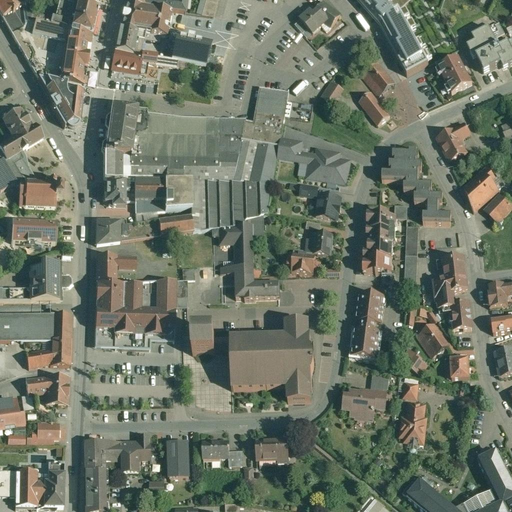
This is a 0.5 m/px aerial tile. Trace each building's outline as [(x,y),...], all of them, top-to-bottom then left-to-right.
[(6,0),(0,3),(0,16),(2,20),(35,2),(35,0),(6,0)] [(59,0),(73,4),(78,6),(98,11),(100,2),(100,0),(59,0)] [(126,0),(125,7),(170,14),(185,15),(187,1),(179,0),(175,0),(175,4),(148,0),(147,0),(126,0)] [(201,17),(205,0),(199,0),(196,15),(201,17)] [(205,0),(201,17),(213,19),(218,0),(205,0)] [(391,3),(387,0),(358,0),(375,18),(391,3)] [(394,0),(391,3),(375,18),(382,26),(399,11),(411,1),(410,0),(394,0)] [(50,28),(30,23),(35,2),(2,20),(38,81),(61,87),(62,86),(83,92),(91,39),(70,34),(70,35),(67,32),(50,28)] [(73,6),(59,2),(55,19),(70,23),(73,24),(78,6),(73,4),(73,6)] [(340,17),(323,5),(314,17),(310,13),(300,22),(306,29),(312,36),(324,26),(331,30),(340,17)] [(98,11),(78,6),(73,24),(72,31),(92,37),(98,11)] [(125,7),(125,8),(126,9),(126,12),(127,12),(126,16),(125,17),(127,17),(126,22),(123,21),(121,30),(120,30),(120,31),(145,35),(145,36),(149,36),(165,39),(170,14),(125,7)] [(415,40),(399,11),(382,26),(395,51),(415,40)] [(54,22),(52,21),(50,28),(67,32),(69,26),(54,22)] [(306,29),(300,22),(295,27),(302,35),(306,32),(304,30),(306,29)] [(343,22),(338,26),(342,31),(347,27),(343,22)] [(499,24),(489,29),(495,41),(505,35),(499,24)] [(495,41),(489,29),(472,38),(475,44),(467,48),(470,54),(475,52),(478,59),(476,60),(482,71),(487,68),(490,73),(506,64),(509,69),(511,67),(511,43),(500,50),(495,41)] [(120,31),(115,52),(133,56),(141,57),(144,42),(145,36),(145,35),(120,31)] [(176,37),(171,61),(177,62),(206,68),(211,45),(176,37)] [(415,40),(395,51),(402,62),(399,63),(407,79),(428,67),(415,40)] [(141,59),(115,53),(112,72),(138,77),(140,65),(141,59)] [(171,61),(157,59),(142,56),(141,59),(140,65),(175,70),(177,62),(171,61)] [(445,66),(438,69),(452,96),(472,86),(458,59),(445,66)] [(442,60),(435,64),(438,69),(445,66),(442,60)] [(363,79),(379,98),(394,86),(378,66),(363,79)] [(83,92),(62,86),(61,87),(38,81),(50,103),(49,104),(64,130),(66,129),(68,131),(71,132),(74,132),(76,131),(78,129),(79,126),(84,92),(83,92)] [(344,93),(331,84),(321,99),(334,108),(344,93)] [(137,111),(112,108),(106,154),(106,156),(239,158),(241,142),(279,149),(281,140),(289,95),(260,90),(254,125),(244,123),(244,126),(135,120),(137,111)] [(378,129),(390,119),(371,95),(359,104),(378,129)] [(21,112),(3,122),(14,140),(31,130),(21,112)] [(507,125),(502,127),(509,142),(511,140),(511,119),(511,116),(505,119),(507,125)] [(454,131),(437,140),(450,164),(466,155),(459,142),(470,137),(464,126),(454,132),(454,131)] [(14,140),(0,148),(0,150),(1,153),(7,162),(30,148),(42,141),(35,127),(14,140)] [(279,149),(277,161),(310,166),(312,157),(302,155),(304,143),(281,140),(279,149)] [(106,156),(104,156),(104,183),(125,183),(129,183),(134,183),(134,203),(164,203),(164,213),(190,211),(191,222),(191,223),(193,235),(213,232),(245,223),(263,218),(268,216),(277,161),(279,149),(241,142),(239,158),(106,156)] [(7,162),(1,153),(0,153),(0,193),(15,184),(17,187),(19,187),(24,187),(24,185),(25,185),(25,184),(26,184),(14,165),(26,158),(25,158),(33,154),(30,148),(7,162)] [(318,152),(317,158),(312,157),(310,166),(308,181),(346,187),(350,164),(338,162),(340,155),(318,152)] [(432,186),(420,186),(420,176),(421,176),(422,165),(418,165),(418,155),(407,154),(393,154),(393,164),(390,164),(389,174),(382,174),(382,185),(404,186),(404,196),(415,197),(414,208),(426,208),(426,216),(423,216),(423,227),(450,228),(451,217),(440,216),(440,208),(442,208),(442,197),(431,197),(432,186)] [(487,171),(464,191),(473,215),(481,208),(504,188),(497,180),(495,180),(487,171)] [(45,186),(37,185),(35,185),(27,185),(27,184),(26,184),(25,184),(25,185),(24,185),(24,187),(19,187),(18,210),(34,210),(34,211),(36,211),(36,210),(44,211),(45,211),(46,211),(55,211),(55,201),(62,201),(62,190),(56,189),(56,182),(54,180),(45,179),(45,186)] [(125,183),(104,183),(104,197),(102,198),(102,202),(104,204),(104,205),(112,205),(111,209),(125,209),(125,204),(125,193),(124,193),(125,183)] [(134,183),(129,183),(129,193),(125,193),(125,204),(134,204),(134,203),(134,183)] [(318,190),(302,187),(300,197),(317,200),(318,190)] [(511,205),(502,196),(484,214),(497,227),(511,210),(511,205)] [(340,201),(320,197),(316,219),(336,223),(338,215),(339,216),(340,208),(339,208),(340,201)] [(164,203),(134,203),(134,204),(135,215),(164,213),(164,203)] [(407,209),(395,208),(394,219),(395,219),(395,222),(407,222),(407,209)] [(190,211),(164,213),(165,222),(158,224),(157,222),(126,227),(126,223),(124,222),(121,222),(119,224),(119,245),(163,239),(174,238),(193,235),(191,223),(191,222),(190,211)] [(387,216),(380,216),(380,217),(368,217),(368,227),(373,227),(372,232),(367,232),(367,238),(370,238),(370,246),(368,246),(368,255),(364,255),(363,261),(369,261),(369,266),(363,266),(363,276),(375,276),(375,277),(382,277),(382,275),(391,275),(391,261),(390,261),(390,248),(394,248),(395,222),(395,219),(394,219),(387,219),(387,216)] [(263,218),(245,223),(245,228),(253,227),(253,237),(263,236),(263,218)] [(245,223),(213,232),(214,239),(220,239),(220,248),(235,248),(235,271),(221,271),(221,277),(222,277),(222,288),(236,288),(236,302),(245,301),(245,303),(255,303),(255,301),(279,300),(279,285),(254,285),(254,281),(253,237),(253,227),(245,228),(245,223)] [(321,225),(307,223),(306,230),(320,232),(321,225)] [(56,226),(12,224),(11,246),(56,248),(56,226)] [(119,224),(96,224),(96,248),(119,245),(119,224)] [(418,230),(406,229),(406,252),(417,252),(418,230)] [(333,238),(311,235),(310,242),(315,243),(313,256),(313,257),(315,257),(330,259),(333,238)] [(313,256),(294,254),(293,261),(284,260),(283,267),(292,268),(291,274),(313,277),(314,270),(317,270),(318,264),(315,264),(315,257),(313,257),(313,256)] [(124,259),(96,258),(96,287),(116,287),(116,271),(125,271),(124,259)] [(417,259),(405,258),(404,287),(411,287),(416,285),(417,259)] [(469,306),(460,307),(460,309),(453,310),(452,306),(455,305),(454,296),(467,292),(464,260),(442,262),(445,282),(434,285),(433,285),(436,308),(438,308),(439,312),(446,311),(446,316),(450,316),(452,332),(463,330),(463,333),(471,332),(470,329),(472,329),(469,306)] [(52,263),(30,272),(30,292),(30,305),(59,304),(59,303),(59,291),(68,291),(71,288),(71,282),(68,279),(58,279),(58,267),(52,263)] [(196,282),(195,270),(183,271),(184,282),(196,282)] [(391,275),(382,275),(382,277),(382,286),(394,286),(394,276),(391,275)] [(187,283),(128,287),(116,287),(96,287),(95,332),(111,333),(111,338),(114,338),(117,341),(129,342),(132,339),(133,339),(133,338),(144,339),(145,339),(148,342),(160,342),(163,340),(164,340),(164,339),(167,340),(173,334),(174,331),(175,301),(187,301),(187,283)] [(511,285),(487,289),(490,311),(508,309),(506,299),(511,298),(511,285)] [(30,292),(0,292),(0,305),(30,305),(30,292)] [(385,298),(359,295),(356,323),(363,324),(362,332),(355,331),(354,334),(352,334),(349,360),(379,364),(382,334),(380,334),(381,326),(385,298)] [(439,324),(432,315),(427,318),(433,327),(439,324)] [(50,317),(0,318),(0,345),(50,345),(50,355),(40,357),(39,354),(25,356),(28,372),(49,368),(49,369),(70,370),(72,318),(50,317)] [(414,328),(415,319),(407,318),(406,327),(414,328)] [(511,319),(492,323),(494,337),(507,335),(506,332),(511,331),(511,319)] [(286,340),(214,342),(214,335),(192,336),(193,358),(215,357),(215,356),(230,355),(232,393),(288,391),(288,405),(311,405),(310,391),(312,391),(311,377),(312,374),(313,371),(314,365),(313,361),(312,357),(311,352),(310,339),(308,339),(308,325),(286,326),(286,340)] [(434,327),(417,339),(431,360),(449,348),(434,327)] [(511,351),(495,355),(499,380),(511,377),(511,351)] [(426,368),(411,357),(404,367),(411,373),(419,377),(426,368)] [(468,362),(450,363),(450,365),(448,365),(448,373),(451,373),(452,382),(469,381),(468,362)] [(389,382),(373,378),(372,379),(371,390),(388,392),(389,382)] [(47,380),(25,383),(28,399),(46,397),(47,380)] [(67,381),(48,380),(47,380),(46,397),(46,408),(47,408),(66,409),(67,409),(69,381),(67,381)] [(418,387),(405,386),(404,400),(416,402),(418,387)] [(367,395),(362,394),(362,397),(350,395),(349,402),(344,402),(343,413),(352,414),(351,419),(357,420),(356,421),(373,423),(374,414),(374,413),(375,412),(385,413),(387,398),(368,396),(367,395)] [(31,400),(22,401),(23,413),(33,412),(31,400)] [(16,402),(0,404),(0,430),(4,430),(4,432),(15,430),(14,428),(19,427),(18,417),(16,402)] [(425,408),(409,406),(407,421),(402,421),(400,440),(405,440),(404,445),(408,445),(408,448),(409,448),(409,452),(409,453),(410,455),(412,456),(413,456),(415,455),(416,454),(417,452),(417,449),(419,449),(419,447),(423,447),(426,421),(423,421),(425,408)] [(59,427),(37,427),(37,438),(37,442),(54,442),(58,442),(59,427)] [(25,439),(8,438),(7,447),(24,448),(25,439)] [(26,441),(26,448),(54,448),(54,442),(37,442),(37,438),(32,438),(32,441),(26,441)] [(140,446),(124,446),(124,465),(112,465),(112,469),(106,469),(106,476),(109,476),(151,475),(151,456),(150,456),(149,447),(150,447),(150,446),(149,446),(149,440),(140,440),(140,446)] [(288,442),(256,444),(256,464),(277,463),(277,466),(289,466),(288,442)] [(228,444),(204,445),(204,444),(203,444),(203,464),(205,463),(204,462),(228,461),(228,463),(229,462),(229,455),(229,454),(229,443),(228,443),(228,444)] [(188,445),(168,446),(169,451),(171,451),(172,475),(169,475),(170,481),(189,480),(188,445)] [(124,446),(86,447),(87,476),(106,476),(106,469),(112,469),(112,465),(124,465),(124,446)] [(243,453),(229,454),(229,455),(229,462),(229,469),(244,469),(243,453)] [(456,511),(421,483),(417,487),(407,499),(406,501),(419,511),(511,511),(511,481),(498,453),(477,463),(492,494),(456,511)] [(48,485),(38,485),(38,475),(16,474),(16,499),(15,509),(14,511),(15,511),(15,510),(30,510),(30,511),(31,511),(36,511),(37,511),(38,510),(63,511),(63,495),(64,485),(63,485),(64,466),(63,466),(63,468),(60,467),(60,466),(58,466),(58,467),(52,467),(52,476),(48,476),(48,485)] [(0,473),(0,499),(16,499),(16,474),(0,473)] [(106,511),(106,476),(87,476),(87,511),(106,511)] [(412,483),(402,496),(407,499),(417,487),(412,483)] [(164,487),(151,487),(151,496),(164,496),(164,487)] [(371,497),(359,511),(387,511),(384,510),(385,509),(371,497)]
